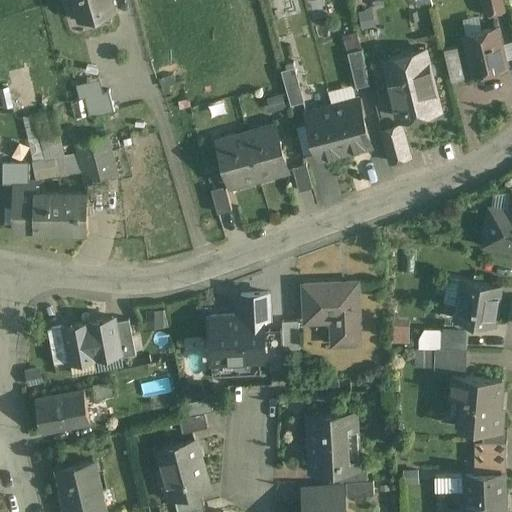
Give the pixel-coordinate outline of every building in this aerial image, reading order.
[(74,0),(80,19),(116,9),(113,0),(74,0)] [(482,0),(486,13),(505,9),(503,0),(482,0)] [(497,27),(465,35),(474,74),(507,67),(497,27)] [(358,33),(344,37),(348,53),(362,49),(358,33)] [(452,77),(467,76),(465,46),(450,47),(452,77)] [(362,49),(348,53),(356,88),(370,84),(362,49)] [(426,50),(385,60),(398,117),(411,114),(417,117),(424,115),(427,109),(440,106),(426,50)] [(295,67),(282,70),(291,105),(305,102),(295,67)] [(91,69),(82,70),(86,89),(95,87),(91,69)] [(332,98),(355,93),(353,84),(330,90),(332,98)] [(110,111),(104,90),(83,96),(86,107),(93,105),(95,115),(110,111)] [(359,99),(333,106),(345,153),(371,146),(359,99)] [(333,106),(307,113),(319,160),(345,153),(333,106)] [(276,124),(247,132),(260,178),(261,177),(260,174),(285,167),(286,170),(288,170),(276,124)] [(402,124),(380,131),(389,162),(411,156),(402,124)] [(60,130),(42,133),(45,158),(57,156),(64,154),(60,130)] [(247,132),(218,139),(231,186),(233,185),(232,182),(257,175),(258,178),(260,178),(247,132)] [(107,133),(77,141),(88,184),(118,176),(107,133)] [(45,158),(34,160),(37,178),(61,173),(57,156),(45,158)] [(306,163),(293,167),(299,191),(313,187),(306,163)] [(88,191),(37,190),(37,180),(16,180),(15,229),(88,229),(88,191)] [(226,185),(212,189),(218,213),(233,209),(226,185)] [(511,194),(509,211),(490,208),(484,244),(511,249),(511,194)] [(501,285),(462,278),(455,318),(495,324),(501,285)] [(358,282),(304,284),(306,321),(332,320),(334,345),(361,343),(358,282)] [(269,293),(241,294),(242,318),(235,318),(235,315),(210,316),(212,362),(232,361),(260,360),(265,359),(263,316),(270,316),(269,293)] [(115,317),(90,322),(96,357),(121,353),(122,353),(115,317)] [(130,319),(116,321),(122,353),(121,353),(122,357),(136,354),(130,319)] [(299,320),(282,321),(283,330),(284,349),(300,349),(299,320)] [(65,327),(64,327),(70,361),(71,362),(96,357),(90,322),(65,327)] [(418,330),(407,322),(395,336),(406,345),(418,330)] [(467,325),(442,324),(442,349),(466,349),(467,325)] [(65,326),(48,329),(55,364),(70,361),(64,327),(65,327),(65,326)] [(283,330),(264,331),(265,357),(284,356),(284,349),(283,330)] [(442,349),(436,349),(435,371),(465,371),(466,349),(442,349)] [(433,350),(415,350),(415,368),(432,368),(433,350)] [(260,360),(232,361),(233,378),(261,377),(260,360)] [(502,380),(453,376),(451,397),(463,398),(461,427),(484,428),(502,430),(502,428),(503,409),(500,408),(502,380)] [(111,383),(94,387),(96,398),(113,395),(111,383)] [(84,388),(36,397),(42,432),(91,422),(84,388)] [(210,397),(187,402),(190,416),(205,412),(213,410),(210,397)] [(190,416),(180,418),(183,433),(208,427),(205,412),(190,416)] [(357,412),(307,415),(310,471),(340,470),(360,468),(360,466),(357,412)] [(502,430),(484,428),(483,442),(507,443),(508,429),(502,428),(502,430)] [(196,439),(159,449),(172,497),(174,497),(201,489),(209,487),(196,439)] [(483,442),(479,442),(479,457),(507,458),(507,443),(483,442)] [(95,460),(58,469),(68,511),(104,511),(107,511),(106,511),(102,492),(95,460)] [(367,480),(366,466),(360,466),(360,468),(340,470),(340,481),(346,481),(367,480)] [(418,470),(404,471),(405,485),(419,484),(418,470)] [(504,473),(467,475),(467,511),(503,511),(503,497),(505,497),(504,473)] [(367,480),(346,481),(347,495),(374,494),(373,480),(367,480)] [(201,489),(174,497),(178,510),(204,504),(201,489)] [(342,511),(341,495),(307,498),(308,511),(342,511)]
